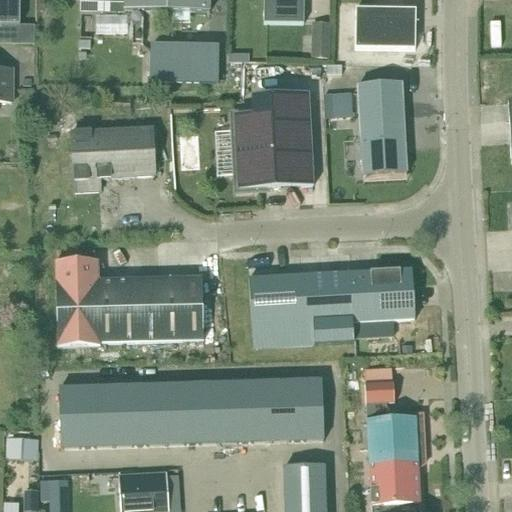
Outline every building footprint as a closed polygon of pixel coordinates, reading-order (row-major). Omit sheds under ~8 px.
[(0,0),(0,27),(21,27),(21,0),(0,0)] [(263,0),(263,26),(304,27),(303,0),(263,0)] [(355,51),(415,52),(415,12),(355,11),(355,51)] [(311,38),(311,63),(331,64),(332,38),(311,38)] [(150,79),(218,79),(218,47),(215,47),(215,48),(204,48),(204,46),(198,47),(187,47),(187,46),(181,46),(181,47),(170,47),(170,46),(150,46),(150,79)] [(0,105),(13,106),(13,71),(0,71),(0,105)] [(401,86),(357,89),(362,179),(406,176),(401,86)] [(330,95),(330,119),(358,118),(357,94),(330,95)] [(233,118),(237,193),(312,189),(308,96),(263,99),(264,117),(233,118)] [(98,182),(154,179),(151,131),(71,135),(74,195),(98,194),(98,182)] [(203,344),(201,281),(98,284),(97,264),(55,265),(57,351),(100,350),(99,347),(203,344)] [(353,326),(414,323),(411,272),(349,276),(353,326)] [(353,326),(349,276),(299,278),(303,348),(354,346),(353,326)] [(299,278),(248,281),(252,351),(303,348),(299,278)] [(363,375),(364,387),(392,386),(391,373),(363,375)] [(323,443),(321,383),(59,391),(61,452),(323,443)] [(419,511),(417,455),(424,455),(422,417),(397,418),(398,422),(386,422),(385,407),(393,406),(392,386),(364,387),(370,511),(419,511)] [(38,464),(38,444),(6,443),(6,463),(38,464)] [(325,511),(324,469),(284,470),(285,511),(325,511)] [(167,511),(165,475),(118,478),(119,511),(167,511)] [(49,505),(49,509),(69,508),(67,483),(48,484),(48,485),(49,505)] [(48,485),(41,485),(42,505),(49,505),(48,485)]
